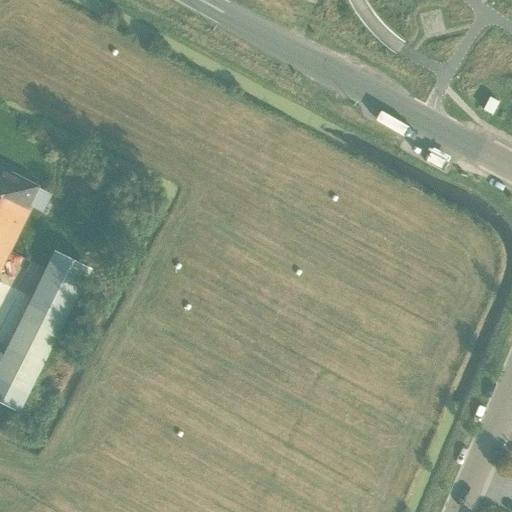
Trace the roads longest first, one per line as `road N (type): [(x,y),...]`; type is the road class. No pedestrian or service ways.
road 1 (unclassified): [(511,166),(203,0)]
road 2 (unclassified): [(459,511),(511,387)]
